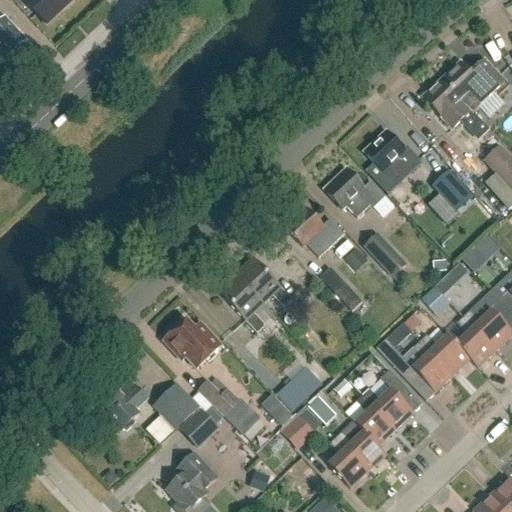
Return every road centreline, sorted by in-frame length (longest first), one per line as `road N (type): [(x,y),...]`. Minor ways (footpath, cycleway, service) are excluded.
road 1 (residential): [(8,424),(464,0)]
road 2 (tertiary): [(0,158),(169,0)]
road 3 (residential): [(401,511),(511,406)]
road 4 (residential): [(93,511),(8,424)]
